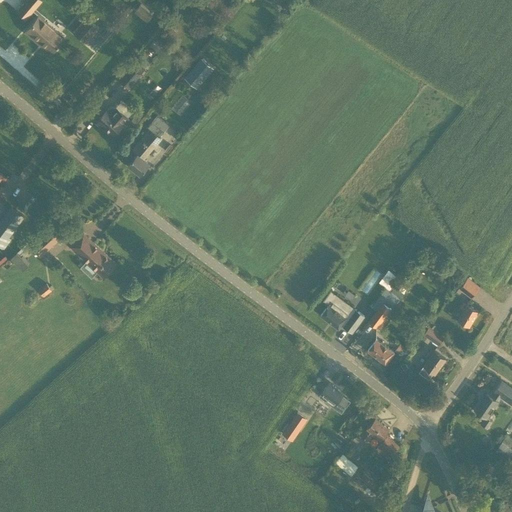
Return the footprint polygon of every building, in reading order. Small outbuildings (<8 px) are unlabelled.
[(39,0),(26,0),(25,1),(35,9),(41,1),(39,0)] [(135,10),(147,21),(153,14),(140,3),(135,10)] [(51,52),(57,44),(63,37),(45,23),(38,16),(25,31),(39,44),(40,43),(51,52)] [(72,33),(85,43),(98,27),(86,17),(72,33)] [(129,89),(141,74),(151,61),(142,53),(132,66),(131,65),(118,79),(129,89)] [(197,88),(214,68),(201,58),(184,78),(197,88)] [(98,120),(96,122),(107,131),(113,136),(119,129),(123,124),(129,118),(117,108),(116,107),(114,107),(110,107),(109,107),(107,110),(106,110),(104,112),(98,120)] [(140,175),(147,168),(149,165),(144,161),(161,141),(158,138),(169,125),(157,115),(147,127),(149,128),(148,130),(149,130),(139,142),(132,149),(137,154),(128,165),(140,175)] [(0,189),(2,186),(8,178),(0,171),(0,189)] [(9,237),(24,216),(11,206),(0,220),(0,245),(4,249),(11,239),(9,237)] [(41,258),(42,258),(61,237),(51,227),(31,249),(41,258)] [(104,277),(110,271),(116,264),(83,233),(71,246),(104,277)] [(26,244),(17,252),(21,256),(30,247),(26,244)] [(20,270),(27,264),(15,252),(9,258),(20,270)] [(388,269),(379,282),(390,290),(399,277),(388,269)] [(479,287),(467,278),(459,288),(471,298),(479,287)] [(44,297),(51,291),(46,284),(38,290),(44,297)] [(327,307),(321,315),(339,329),(343,324),(344,325),(353,332),(365,315),(356,308),(332,291),(324,301),(329,305),(327,307)] [(394,304),(399,297),(391,291),(389,294),(368,322),(376,328),(394,304)] [(470,305),(464,302),(460,311),(463,313),(459,320),(469,326),(478,310),(470,305)] [(425,335),(439,345),(444,338),(430,328),(425,335)] [(386,364),(392,356),(394,354),(376,339),(374,342),(368,350),(386,364)] [(400,343),(395,350),(403,356),(408,349),(400,343)] [(445,358),(437,353),(432,349),(427,357),(429,358),(424,365),(435,373),(445,358)] [(511,388),(510,387),(502,381),(492,397),(486,393),(475,410),(486,417),(498,401),(497,401),(501,396),(511,403),(511,388)] [(319,396),(326,401),(324,403),(335,411),(340,406),(336,403),(343,393),(329,382),(323,390),(319,396)] [(308,409),(324,421),(331,412),(315,401),(308,409)] [(366,441),(372,435),(374,432),(382,438),(389,429),(375,417),(369,425),(365,430),(360,436),(366,441)] [(292,418),(282,433),(293,441),(303,426),(292,418)] [(397,448),(400,446),(387,435),(381,443),(388,449),(393,453),(391,456),(394,459),(400,452),(401,451),(397,448)] [(511,465),(511,449),(510,448),(511,443),(511,438),(506,435),(493,453),(511,465)] [(311,458),(307,465),(319,473),(331,454),(329,453),(333,447),(318,438),(307,456),(311,458)] [(342,452),(334,462),(350,475),(358,466),(342,452)] [(375,482),(364,473),(360,477),(371,487),(375,482)] [(500,511),(511,511),(506,502),(498,506),(500,511)]
